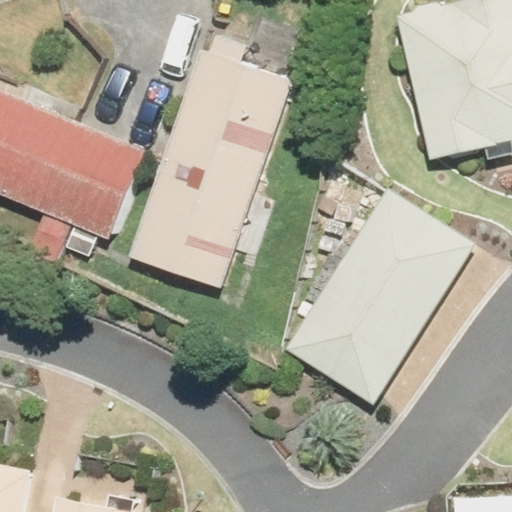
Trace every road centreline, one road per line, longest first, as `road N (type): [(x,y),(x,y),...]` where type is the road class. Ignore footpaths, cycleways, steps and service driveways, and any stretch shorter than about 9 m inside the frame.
road 1 (residential): [(0,317),(114,362),(291,511)]
road 2 (residential): [(340,511),(423,455),(511,338)]
